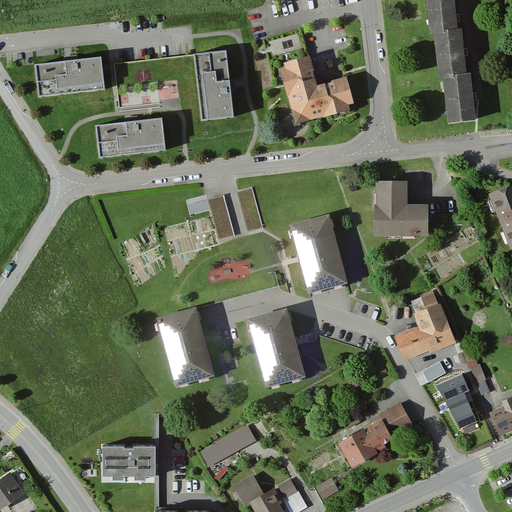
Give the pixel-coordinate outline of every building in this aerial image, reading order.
[(427,0),(431,39),(437,39),(441,83),(446,83),(450,126),(478,123),(474,76),(469,76),(465,33),(459,33),(456,0),(427,0)] [(229,54),(197,58),(203,124),(235,120),(229,54)] [(318,90),(311,60),(285,66),(287,71),(282,72),(296,128),(352,114),(350,108),(356,107),(349,80),(333,84),(333,86),(318,90)] [(106,91),(103,61),(37,68),(40,99),(106,91)] [(168,152),(165,121),(98,127),(101,159),(168,152)] [(430,239),(431,207),(410,206),(411,186),(379,185),(377,237),(430,239)] [(511,250),(511,188),(490,197),(511,251),(511,250)] [(252,189),(236,194),(247,233),(262,229),(252,189)] [(233,238),(222,198),(207,202),(218,242),(233,238)] [(350,285),(332,217),(293,227),(310,295),(350,285)] [(438,307),(432,293),(420,298),(421,299),(411,303),(416,316),(414,316),(419,329),(396,338),(405,363),(430,353),(430,356),(458,345),(443,305),(438,307)] [(217,378),(198,310),(159,321),(179,389),(217,378)] [(308,379),(288,311),(250,322),(269,390),(308,379)] [(511,343),(509,337),(502,340),(505,347),(511,343)] [(430,380),(448,371),(442,359),(424,368),(430,380)] [(485,381),(479,366),(470,370),(476,385),(485,381)] [(462,375),(436,385),(460,429),(477,422),(464,393),(469,390),(462,375)] [(511,433),(511,398),(503,403),(505,408),(492,414),(502,438),(511,433)] [(413,428),(400,403),(376,416),(380,423),(339,445),(353,470),(381,456),(380,453),(395,445),(392,439),(413,428)] [(247,428),(232,436),(240,450),(255,442),(247,428)] [(237,454),(229,442),(205,457),(212,469),(237,454)] [(158,480),(158,449),(136,449),(136,451),(128,451),(128,449),(105,449),(105,479),(115,479),(115,482),(127,482),(127,479),(139,479),(139,483),(150,483),(150,480),(158,480)] [(0,511),(24,495),(9,474),(0,480),(0,511)] [(286,510),(275,490),(265,496),(254,477),(234,488),(246,508),(251,505),(254,511),(283,511),(286,510)] [(301,511),(307,509),(298,492),(296,493),(290,480),(278,487),(285,498),(283,500),(289,511),(301,511)] [(336,493),(329,481),(316,488),(323,501),(336,493)]
